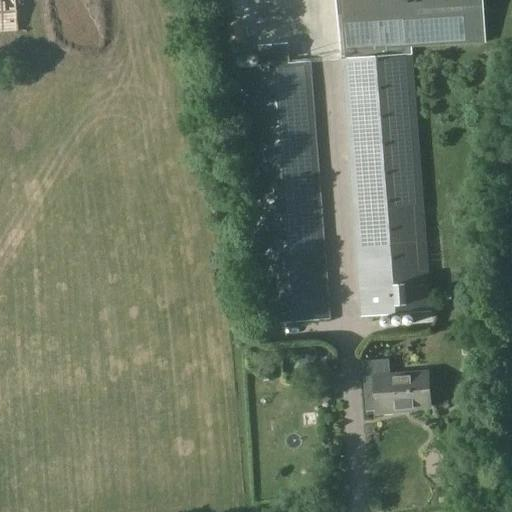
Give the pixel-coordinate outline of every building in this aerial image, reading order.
[(335,0),(339,59),(413,53),(412,47),(485,43),(482,0),(335,0)] [(418,121),(413,53),(339,59),(359,316),(433,310),(418,121)] [(331,320),(319,177),(310,61),(238,66),(258,326),(331,320)] [(454,131),(454,145),(476,144),(475,129),(454,131)] [(274,381),(272,360),(261,361),(262,382),(274,381)] [(429,407),(426,373),(365,377),(367,411),(377,410),(377,414),(409,412),(408,408),(429,407)]
